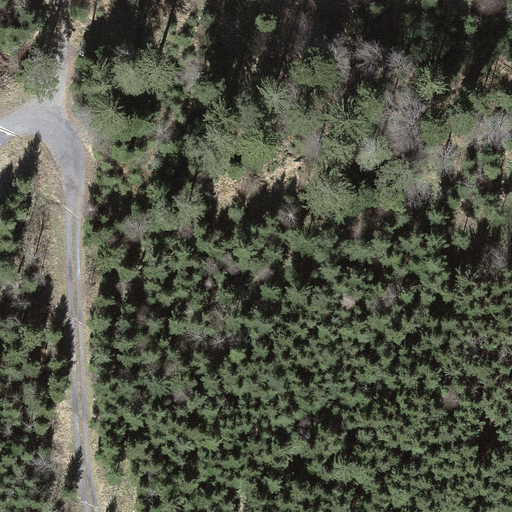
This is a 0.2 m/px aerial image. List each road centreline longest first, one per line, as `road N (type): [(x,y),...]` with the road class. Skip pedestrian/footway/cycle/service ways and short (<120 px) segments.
road 1 (track): [(96,511),(85,276),(62,125)]
road 2 (track): [(60,0),(62,125)]
